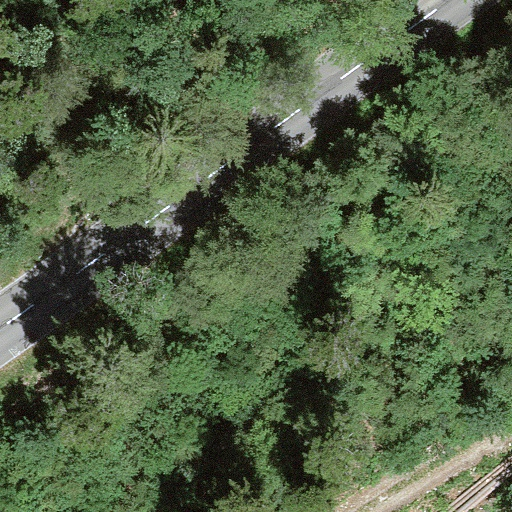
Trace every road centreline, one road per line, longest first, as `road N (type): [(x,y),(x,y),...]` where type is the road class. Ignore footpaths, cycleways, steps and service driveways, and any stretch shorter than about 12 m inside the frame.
road 1 (tertiary): [(0,332),(454,0)]
road 2 (track): [(358,511),(511,424)]
